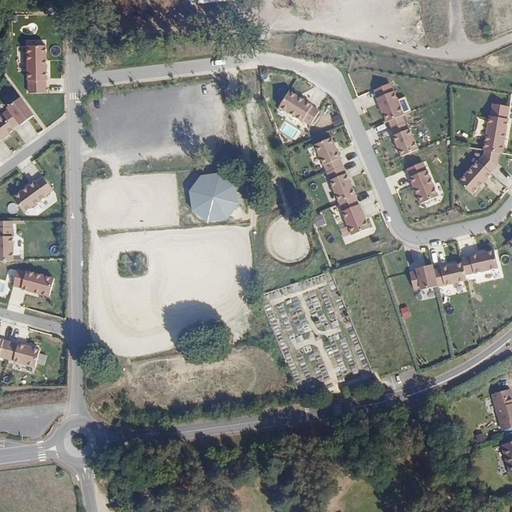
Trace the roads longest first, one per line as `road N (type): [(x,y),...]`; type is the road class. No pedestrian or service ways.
road 1 (residential): [(76,130),(74,78),(272,57),(329,71),(397,226),(413,239),(494,221),(511,201)]
road 2 (secondary): [(511,338),(432,388),(387,400),(100,442)]
road 3 (track): [(511,37),(442,55),(275,20),(267,0)]
road 4 (residential): [(76,332),(76,130)]
road 5 (track): [(290,238),(246,60)]
road 6 (track): [(229,62),(253,226)]
